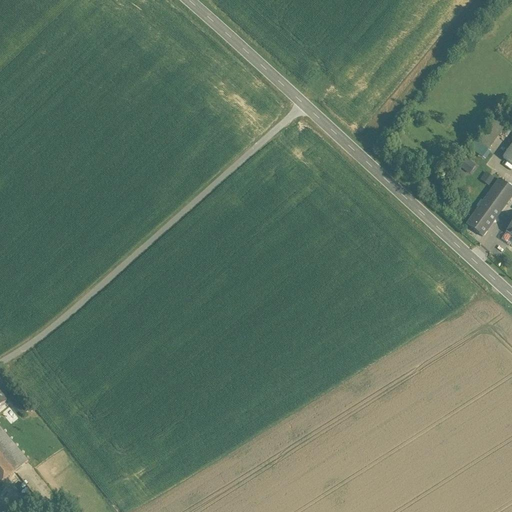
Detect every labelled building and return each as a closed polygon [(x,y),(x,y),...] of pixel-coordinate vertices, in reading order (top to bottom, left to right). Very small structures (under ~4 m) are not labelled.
[(321,73),(304,57),(297,64),(315,80),(321,73)] [(474,142),(469,150),(483,160),(489,152),(474,142)] [(511,145),(503,158),(511,165),(511,145)] [(470,173),(474,163),(463,159),(459,169),(470,173)] [(479,180),(489,185),(493,176),(484,172),(479,180)] [(511,189),(499,180),(466,225),(483,237),(511,196),(511,189)] [(29,411),(14,394),(8,399),(23,416),(29,411)] [(28,462),(0,427),(0,452),(16,472),(28,462)] [(0,484),(16,472),(0,452),(0,484)]
